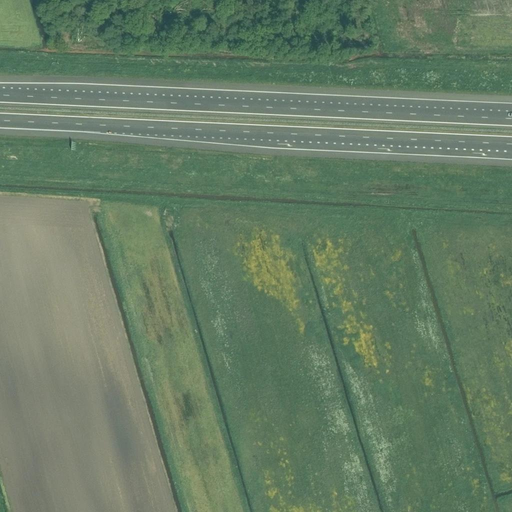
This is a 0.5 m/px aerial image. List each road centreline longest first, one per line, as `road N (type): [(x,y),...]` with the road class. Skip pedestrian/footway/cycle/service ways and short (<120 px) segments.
road 1 (motorway): [(0,121),(511,147)]
road 2 (motorway): [(511,120),(0,96)]
